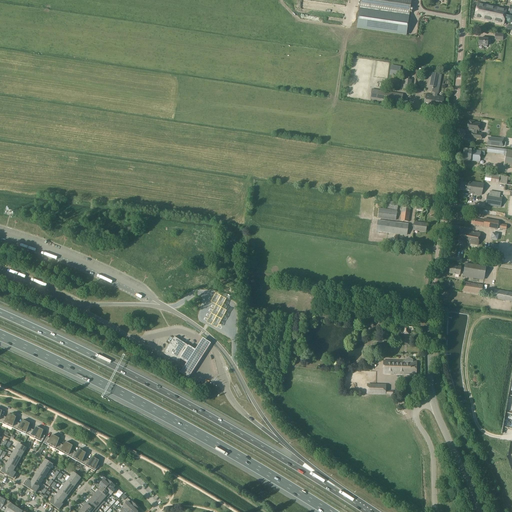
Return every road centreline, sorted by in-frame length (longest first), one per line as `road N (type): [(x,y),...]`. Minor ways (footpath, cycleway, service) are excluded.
road 1 (motorway): [(355,503),(187,403),(0,312)]
road 2 (tertiary): [(433,400),(431,300),(464,0)]
road 3 (motorway): [(0,335),(177,421),(329,511)]
road 4 (residential): [(159,511),(105,459),(0,404)]
road 5 (track): [(511,320),(479,318),(466,355),(475,420),(487,434),(504,437)]
road 6 (unclassified): [(436,511),(432,449),(415,416),(433,400)]
road 7 (tertiary): [(478,511),(433,400)]
